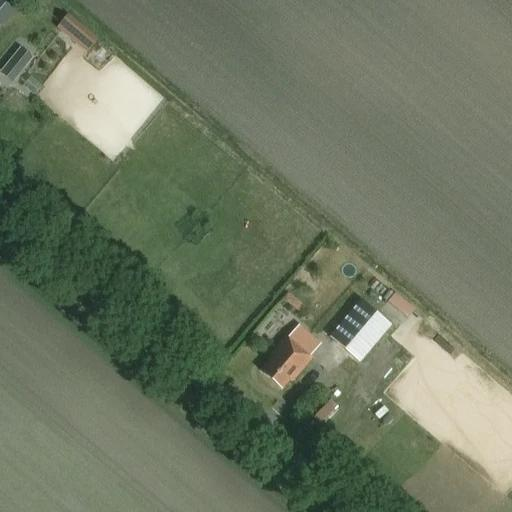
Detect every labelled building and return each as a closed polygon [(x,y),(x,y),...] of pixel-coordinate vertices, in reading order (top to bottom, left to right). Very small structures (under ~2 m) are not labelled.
[(0,0),(0,27),(22,0),(0,0)] [(83,49),(92,38),(82,30),(73,41),(83,49)] [(22,50),(2,75),(15,86),(35,61),(22,50)] [(388,303),(407,319),(414,311),(395,294),(388,303)] [(353,306),(325,337),(352,360),(379,329),(353,306)] [(272,341),(290,322),(277,310),(259,328),(272,341)] [(294,383),(313,361),(286,337),(275,350),(278,352),(260,372),(282,391),(291,381),(294,383)]
